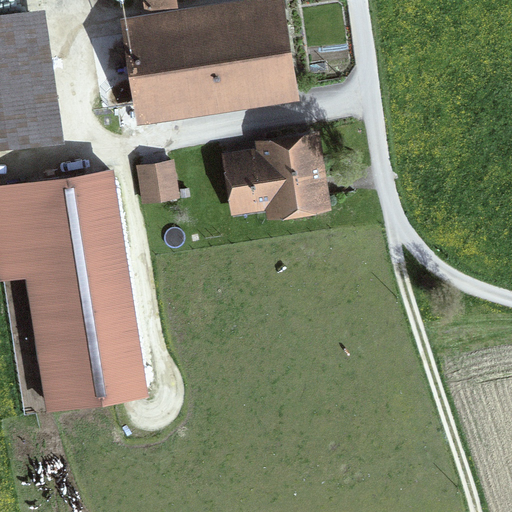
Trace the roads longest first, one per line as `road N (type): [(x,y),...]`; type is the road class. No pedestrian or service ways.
road 1 (residential): [(511,303),(450,280),(395,230),(358,0)]
road 2 (track): [(473,511),(400,271),(395,230)]
